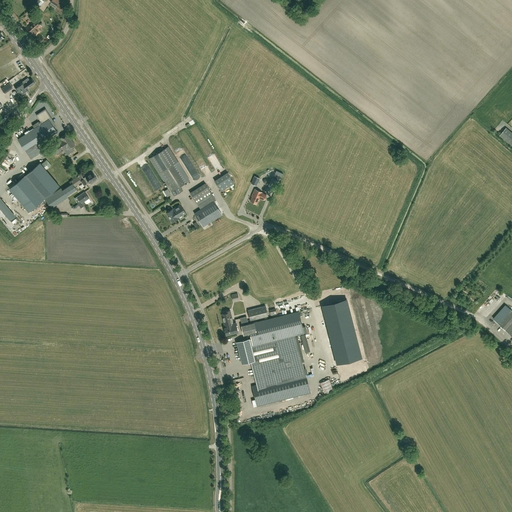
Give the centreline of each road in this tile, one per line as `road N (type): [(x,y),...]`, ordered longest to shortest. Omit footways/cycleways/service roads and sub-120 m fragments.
road 1 (secondary): [(220,511),(214,399),(175,277)]
road 2 (track): [(266,226),(483,323)]
road 3 (secondary): [(175,277),(47,83)]
